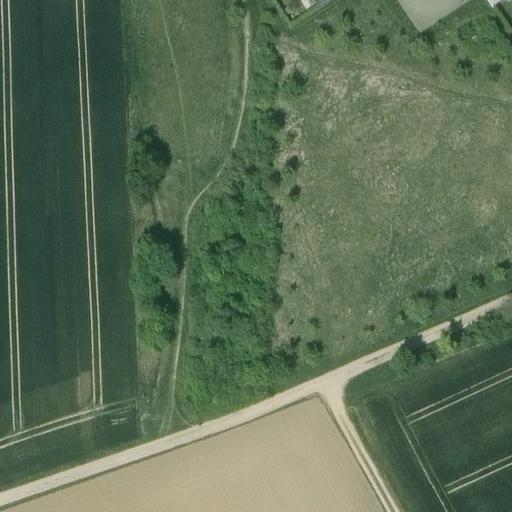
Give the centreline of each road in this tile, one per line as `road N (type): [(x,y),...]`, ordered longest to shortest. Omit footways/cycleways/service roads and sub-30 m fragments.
road 1 (track): [(174,443),(511,301)]
road 2 (track): [(0,495),(52,487),(174,443)]
road 3 (track): [(337,377),(404,511)]
